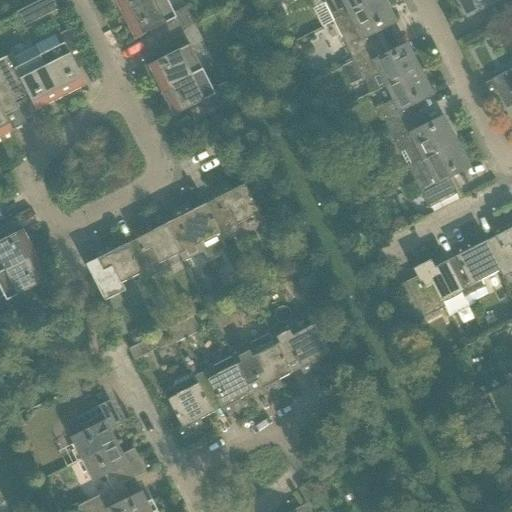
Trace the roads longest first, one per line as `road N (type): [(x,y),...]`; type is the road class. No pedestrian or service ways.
road 1 (residential): [(200,511),(182,475),(282,426),(299,438),(305,470),(266,511)]
road 2 (residential): [(64,233),(159,184),(162,169),(122,90)]
road 3 (residential): [(122,90),(40,175),(64,233)]
road 4 (residential): [(511,157),(427,0)]
road 5 (unknown): [(511,179),(384,249)]
